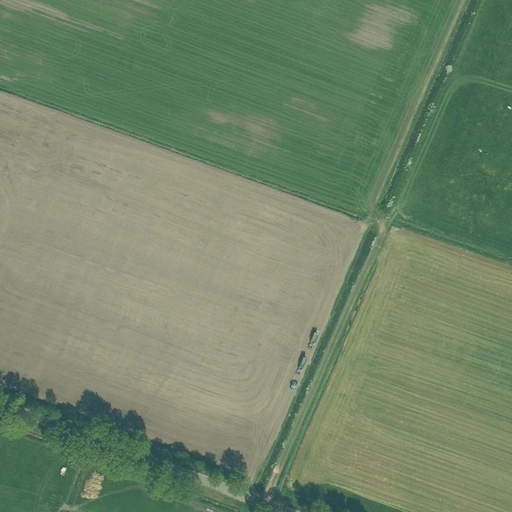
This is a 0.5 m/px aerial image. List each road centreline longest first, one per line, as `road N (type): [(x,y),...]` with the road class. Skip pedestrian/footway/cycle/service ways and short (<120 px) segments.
road 1 (track): [(267,503),(379,241),(371,204),(405,126)]
road 2 (tertiary): [(291,511),(0,405)]
